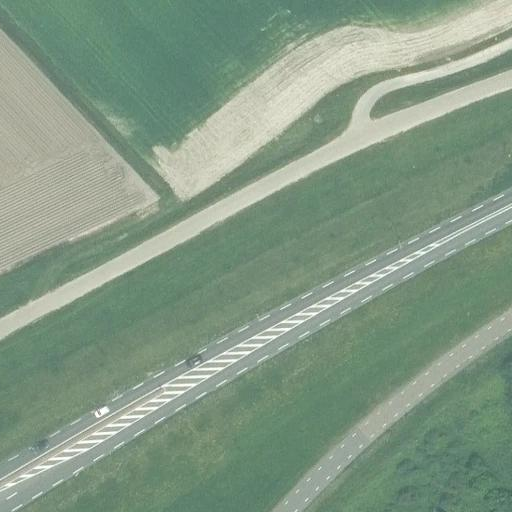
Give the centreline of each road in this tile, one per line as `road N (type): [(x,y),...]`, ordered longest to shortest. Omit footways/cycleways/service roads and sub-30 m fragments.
road 1 (unclassified): [(0,330),(363,137),(511,83)]
road 2 (primary): [(0,510),(172,407),(296,317)]
road 3 (primary): [(296,317),(0,471)]
road 4 (unclassified): [(287,511),(403,400),(511,322)]
road 5 (primary): [(296,317),(511,207)]
